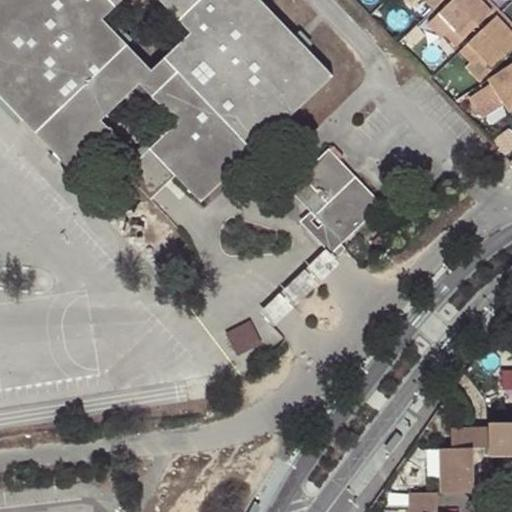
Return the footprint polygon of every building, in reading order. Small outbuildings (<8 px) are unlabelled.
[(0,0),(0,95),(73,172),(114,134),(102,120),(139,85),(177,123),(150,149),(201,202),(332,77),(259,0),(0,0)] [(424,0),(433,9),(442,0),(424,0)] [(480,0),(452,0),(440,12),(452,25),(443,34),(455,47),(492,12),(497,6),(491,0),(483,0),(482,2),(480,0)] [(460,51),(470,62),(479,53),(493,68),(511,49),(511,31),(506,26),(511,20),(501,10),(460,51)] [(452,25),(440,12),(427,24),(440,37),(443,34),(452,25)] [(479,53),(470,62),(466,67),(480,81),(493,68),(479,53)] [(511,64),(490,78),(510,111),(511,109),(511,64)] [(510,111),(490,78),(478,86),(500,118),(510,111)] [(300,223),(326,250),(330,255),(381,205),(329,150),(288,189),(311,213),(300,223)] [(330,255),(326,250),(261,312),(275,327),(340,265),(330,255)] [(250,321),(127,383),(139,406),(262,344),(250,321)] [(511,424),(490,425),(490,430),(489,449),(491,449),(490,457),(511,456),(511,424)] [(474,450),(473,430),(452,431),(453,451),(442,451),(442,494),(473,494),(474,450)] [(489,449),(490,430),(473,430),(474,450),(489,449)] [(438,511),(438,495),(408,495),(408,511),(438,511)]
